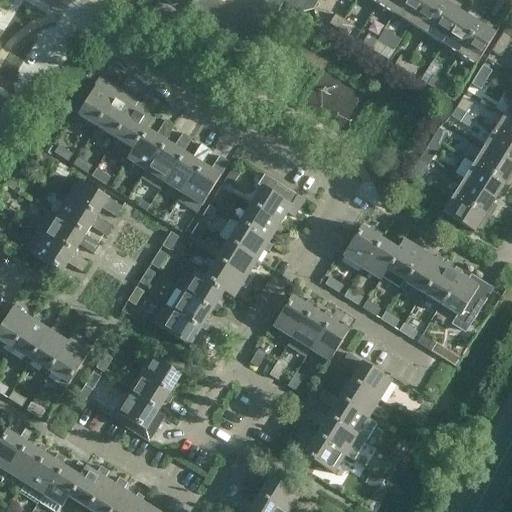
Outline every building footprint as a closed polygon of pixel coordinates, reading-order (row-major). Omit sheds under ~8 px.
[(161,0),(172,6),(184,3),(193,9),(196,22),(207,28),(219,25),(229,31),(232,43),(242,50),(255,47),(261,37),(258,24),(264,15),(277,12),(283,2),(300,13),(312,10),(318,0),(161,0)] [(378,0),(376,4),(393,14),(401,0),(378,0)] [(401,0),(393,14),(409,24),(423,0),(401,0)] [(423,0),(409,24),(425,34),(446,0),(423,0)] [(450,0),(446,0),(425,34),(442,45),(462,13),(455,8),(457,4),(450,0)] [(462,13),(442,45),(458,55),(481,19),(472,13),(469,17),(462,13)] [(338,30),(344,21),(335,15),(328,24),(338,30)] [(481,19),(458,55),(475,66),(495,34),(487,28),(489,24),(481,19)] [(344,21),(338,30),(347,36),(353,27),(344,21)] [(511,24),(509,23),(496,42),(506,48),(511,39),(511,38),(511,24)] [(370,50),(376,41),(367,35),(361,44),(370,50)] [(376,41),(370,50),(380,56),(386,47),(376,41)] [(506,48),(496,42),(490,52),(500,58),(506,48)] [(402,70),(408,61),(399,56),(394,65),(402,70)] [(408,61),(402,70),(413,76),(418,67),(408,61)] [(491,71),(482,65),(476,75),(485,81),(491,71)] [(470,84),(480,90),(485,81),(476,75),(470,84)] [(436,91),(441,82),(432,76),(426,85),(436,91)] [(96,127),(120,90),(107,82),(105,86),(99,82),(97,86),(96,86),(77,115),(96,127)] [(441,82),(436,91),(445,97),(451,88),(441,82)] [(115,98),(96,127),(115,139),(133,109),(138,102),(126,94),(124,98),(117,94),(115,98)] [(455,108),(465,114),(471,104),(462,98),(455,108)] [(511,100),(503,115),(511,120),(511,100)] [(115,139),(132,150),(133,150),(146,130),(147,131),(153,121),(140,114),(143,109),(136,105),(134,109),(133,109),(115,139)] [(465,114),(455,108),(450,117),(459,123),(465,114)] [(493,132),(511,143),(511,120),(503,115),(493,132)] [(126,160),(145,172),(146,172),(165,142),(174,128),(165,122),(156,137),(147,131),(146,130),(133,150),(132,150),(126,160)] [(432,138),(441,144),(447,134),(438,129),(432,138)] [(483,147),(511,165),(511,143),(493,132),(483,147)] [(159,191),(164,184),(183,154),(191,139),(182,134),(173,147),(165,142),(146,172),(145,172),(140,179),(159,191)] [(441,144),(432,138),(426,147),(436,153),(441,144)] [(164,184),(181,194),(182,195),(201,165),(210,151),(200,145),(191,159),(183,154),(164,184)] [(53,154),(67,163),(72,154),(58,146),(53,154)] [(473,164),(509,187),(511,182),(511,175),(511,173),(511,165),(483,147),(473,164)] [(182,195),(181,194),(177,202),(196,214),(200,206),(201,207),(229,163),(219,157),(210,171),(201,165),(182,195)] [(78,158),(73,166),(87,174),(91,167),(78,158)] [(411,171),(421,177),(427,167),(417,161),(411,171)] [(509,187),(473,164),(463,180),(495,200),(500,193),(504,196),(509,187)] [(232,168),(223,182),(231,187),(239,173),(232,168)] [(91,177),(105,186),(109,178),(96,169),(91,177)] [(421,177),(411,171),(406,180),(415,186),(421,177)] [(249,206),(279,225),(286,213),(293,217),(304,200),(263,175),(257,184),(262,187),(249,206)] [(122,208),(121,207),(78,180),(66,199),(96,218),(101,209),(115,218),(122,208)] [(452,197),(489,220),(494,210),(490,208),(495,200),(463,180),(452,197)] [(220,188),(211,201),(219,206),(228,192),(220,188)] [(489,220),(452,197),(442,213),(474,234),(479,225),(484,228),(489,220)] [(54,218),(84,236),(90,227),(104,236),(110,227),(96,218),(66,199),(54,218)] [(216,211),(209,206),(200,219),(208,224),(216,211)] [(238,225),(268,243),(275,231),(280,234),(283,228),(279,225),(249,206),(238,225)] [(48,213),(36,232),(73,255),(73,254),(78,246),(93,255),(99,245),(84,236),(54,218),(48,213)] [(197,224),(188,238),(196,243),(205,229),(197,224)] [(227,243),(256,262),(264,250),(268,252),(272,246),(267,244),(268,243),(238,225),(227,243)] [(361,269),(379,239),(360,227),(342,257),(361,269)] [(67,264),(82,273),(87,264),(73,254),(73,255),(36,232),(24,251),(60,274),(67,264)] [(170,233),(162,246),(170,251),(178,237),(170,233)] [(379,239),(361,269),(380,281),(382,278),(381,277),(398,251),(397,250),(379,239)] [(398,288),(403,281),(404,282),(422,252),(403,240),(397,250),(398,251),(381,277),(382,278),(398,288)] [(215,261),(245,280),(252,268),(256,271),(261,264),(256,262),(227,243),(215,261)] [(167,256),(159,251),(150,265),(158,270),(167,256)] [(422,252),(404,282),(422,294),(440,264),(422,252)] [(245,280),(215,261),(205,278),(204,280),(223,292),(223,293),(233,299),(241,286),(245,289),(249,282),(245,280)] [(440,305),(459,275),(440,264),(422,294),(440,305)] [(155,274),(147,269),(139,283),(147,288),(155,274)] [(182,292),(206,306),(212,310),(216,313),(220,306),(216,304),(223,293),(223,292),(204,280),(205,278),(195,272),(182,292)] [(459,275),(440,305),(458,316),(453,324),(464,331),(491,289),(473,278),(470,283),(459,275)] [(324,285),(338,294),(343,286),(329,277),(324,285)] [(136,288),(127,301),(135,306),(144,292),(136,288)] [(348,289),(343,297),(357,306),(362,298),(348,289)] [(206,306),(182,292),(171,309),(171,310),(201,329),(205,331),(209,325),(205,322),(212,310),(206,306)] [(272,327),(290,338),(291,339),(310,309),(290,297),(272,327)] [(366,301),(362,309),(376,317),(381,310),(366,301)] [(31,320),(19,313),(22,308),(15,304),(12,309),(12,308),(0,326),(0,342),(5,345),(2,349),(10,354),(13,350),(31,321),(31,320)] [(152,325),(189,348),(195,352),(201,342),(195,338),(201,329),(171,310),(171,309),(165,305),(152,325)] [(328,321),(310,309),(291,339),(290,338),(285,346),(305,359),(310,351),(309,350),(328,321)] [(380,320),(394,329),(399,321),(385,312),(380,320)] [(49,332),(37,324),(40,320),(33,316),(31,320),(31,321),(13,350),(23,357),(20,361),(28,366),(31,362),(49,332)] [(329,362),(348,333),(328,321),(309,350),(310,351),(329,362)] [(403,324),(398,332),(412,340),(417,333),(403,324)] [(58,331),(54,329),(52,327),(49,332),(31,362),(41,368),(38,372),(46,377),(48,374),(49,373),(68,344),(67,343),(55,336),(58,331)] [(116,335),(107,349),(115,354),(124,340),(116,335)] [(421,335),(417,343),(430,352),(435,344),(421,335)] [(68,385),(91,349),(71,336),(67,343),(68,344),(49,373),(59,380),(57,384),(65,389),(67,385),(68,385)] [(250,363),(257,368),(266,354),(258,349),(250,363)] [(104,354),(96,367),(95,368),(103,373),(112,359),(104,354)] [(391,381),(389,380),(347,354),(341,364),(355,372),(350,381),(379,400),(391,381)] [(151,357),(139,376),(168,395),(175,385),(178,387),(184,377),(151,357)] [(277,380),(285,366),(277,361),(269,375),(277,380)] [(92,391),(101,377),(92,372),(84,386),(92,391)] [(295,392),(303,378),(295,373),(287,387),(295,392)] [(379,400),(350,381),(335,373),(329,382),(344,391),(338,399),(368,418),(379,400)] [(168,395),(139,376),(127,394),(157,413),(164,401),(169,404),(172,398),(168,395)] [(7,399),(21,408),(26,400),(12,391),(7,399)] [(332,409),(327,418),(364,442),(376,424),(368,419),(368,418),(338,399),(338,400),(324,391),(318,400),(332,409)] [(164,417),(163,417),(157,413),(127,394),(115,414),(152,436),(164,417)] [(82,411),(86,405),(88,402),(79,397),(74,405),(82,411)] [(30,403),(25,411),(39,420),(44,412),(30,403)] [(321,427),(315,436),(345,455),(344,456),(352,461),(364,442),(327,418),(312,409),(307,418),(321,427)] [(332,475),(344,456),(345,455),(315,436),(301,428),(295,437),(309,445),(303,456),(332,475)] [(6,473),(22,448),(25,443),(27,439),(21,435),(18,439),(5,431),(0,439),(0,478),(2,479),(6,473)] [(22,448),(6,473),(25,484),(43,455),(46,451),(40,447),(37,451),(25,443),(22,448)] [(43,455),(25,484),(43,496),(61,466),(65,459),(57,454),(53,461),(43,455)] [(59,511),(62,508),(68,498),(87,468),(78,463),(72,473),(61,466),(43,496),(38,503),(52,511),(59,511)] [(95,474),(87,468),(68,498),(86,509),(104,479),(108,472),(100,467),(95,474)] [(282,511),(289,511),(299,496),(255,469),(249,478),(263,487),(258,496),(258,497),(282,511)] [(91,511),(109,511),(122,491),(127,483),(119,478),(114,486),(104,479),(86,509),(91,511)] [(282,511),(258,497),(258,496),(243,488),(238,497),(252,506),(247,511),(282,511)] [(134,511),(141,502),(143,498),(138,494),(135,499),(122,491),(109,511),(134,511)] [(141,502),(134,511),(160,511),(162,510),(156,506),(153,510),(141,502)]
